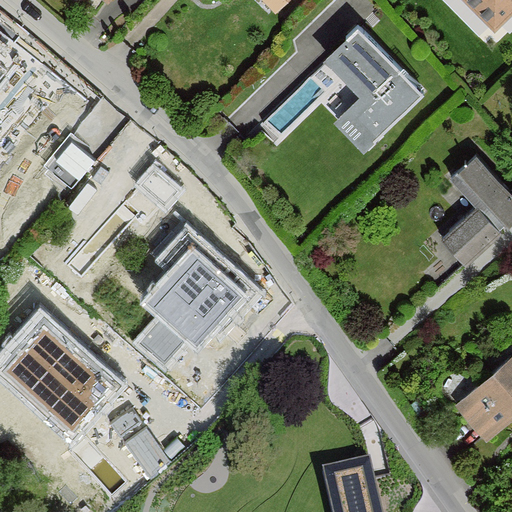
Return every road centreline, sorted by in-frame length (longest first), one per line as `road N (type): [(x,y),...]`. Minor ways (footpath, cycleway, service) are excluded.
road 1 (residential): [(465,511),(241,204),(168,124),(16,0)]
road 2 (unknown): [(144,104),(11,263)]
